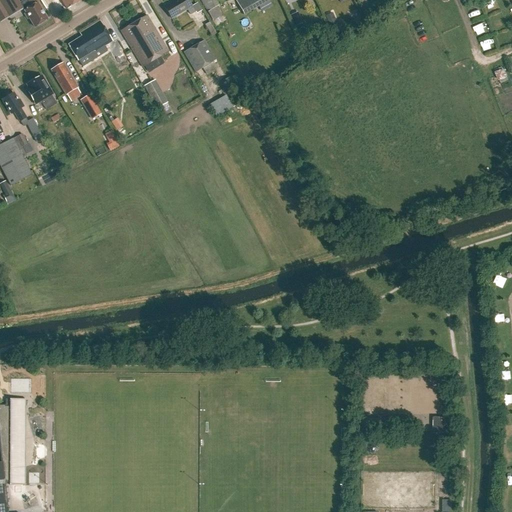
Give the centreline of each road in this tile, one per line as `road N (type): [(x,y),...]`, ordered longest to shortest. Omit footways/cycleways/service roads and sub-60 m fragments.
road 1 (track): [(469,511),(472,451),(454,251)]
road 2 (tertiary): [(0,66),(112,0)]
